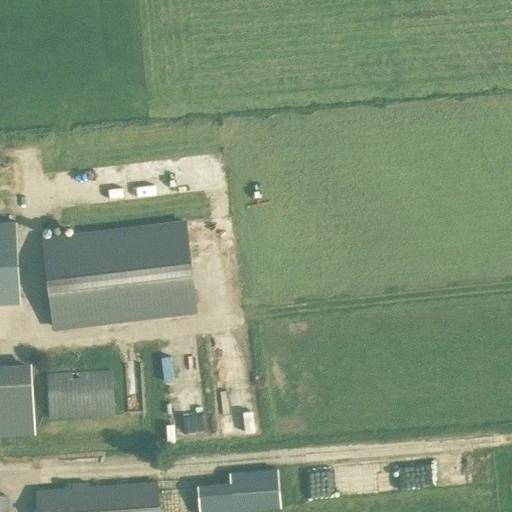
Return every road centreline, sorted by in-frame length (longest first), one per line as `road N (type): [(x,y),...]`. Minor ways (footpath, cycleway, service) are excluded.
road 1 (track): [(511,438),(37,474),(15,486)]
road 2 (track): [(229,320),(511,287)]
